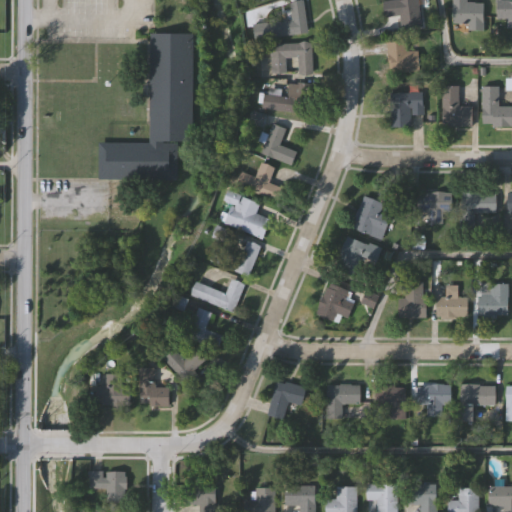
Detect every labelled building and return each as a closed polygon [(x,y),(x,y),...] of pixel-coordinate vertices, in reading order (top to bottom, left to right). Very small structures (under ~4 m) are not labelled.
[(304,0),(308,33),(277,37),(275,22),(291,20),(289,2),(304,0)] [(418,0),(420,26),(402,27),(401,17),(384,18),(382,1),(394,0),(418,0)] [(466,30),(466,25),(452,25),(452,0),(483,0),(483,30),(466,30)] [(511,0),(511,28),(505,28),(505,20),(496,20),(496,0),(511,0)] [(193,140),(179,140),(179,177),(99,176),(99,140),(150,141),(152,32),(194,32),(193,140)] [(272,73),(271,44),(311,43),(312,75),(296,75),(296,58),(286,59),(286,73),(272,73)] [(418,72),(388,72),(388,43),(402,43),(402,51),(418,51),(418,72)] [(262,108),(264,93),(287,97),(289,83),(307,86),(303,114),(262,108)] [(472,106),(472,127),(441,127),(441,86),(458,86),(458,106),(472,106)] [(511,128),(481,128),(481,87),(499,87),(499,106),(511,106),(511,128)] [(422,92),(422,115),(410,115),(410,127),(390,127),(390,92),(422,92)] [(286,129),(279,144),(297,152),(291,166),(260,153),(273,124),(286,129)] [(277,187),(269,201),(237,182),(244,171),(252,176),(260,161),(275,169),(268,181),(277,187)] [(259,202),(255,214),(269,218),(264,237),(225,225),(231,204),(224,202),(227,192),(259,202)] [(420,210),(421,192),(454,192),(453,213),(443,213),(443,225),(427,224),(427,210),(420,210)] [(490,192),(490,212),(478,212),(478,225),(460,225),(460,192),(490,192)] [(379,213),(389,217),(382,239),(351,229),(362,195),(382,202),(379,213)] [(379,249),(367,281),(334,269),(347,236),(379,249)] [(251,275),(210,263),(215,246),(242,254),(246,241),(260,245),(251,275)] [(191,295),(197,281),(225,293),(231,278),(245,284),(233,313),(191,295)] [(355,294),(341,325),(315,313),(329,282),(355,294)] [(425,282),(425,318),(404,318),(404,282),(425,282)] [(478,317),(478,283),(507,283),(507,317),(478,317)] [(373,307),(362,303),(366,292),(377,296),(373,307)] [(436,318),(436,297),(467,297),(467,318),(436,318)] [(223,336),(217,350),(185,336),(198,307),(212,313),(205,328),(223,336)] [(179,355),(183,360),(195,349),(205,361),(183,380),(169,364),(179,355)] [(169,387),(169,407),(139,407),(139,368),(155,368),(155,387),(169,387)] [(126,406),(105,406),(105,374),(126,374),(126,406)] [(306,388),(301,406),(288,402),(283,420),(267,416),(277,380),(306,388)] [(327,385),(360,385),(360,404),(342,404),(342,419),(327,419),(327,385)] [(451,405),(443,405),(443,417),(431,418),(431,404),(417,405),(417,385),(451,385),(451,405)] [(495,406),(474,406),(474,421),(459,422),(459,385),(495,385),(495,406)] [(405,386),(405,420),(389,420),(389,407),(378,407),(378,386),(405,386)] [(126,472),(126,502),(107,502),(107,489),(89,489),(89,472),(126,472)] [(214,483),(214,511),(201,511),(201,504),(184,504),(184,483),(214,483)] [(376,511),(376,501),(366,501),(366,484),(397,484),(397,511),(376,511)] [(436,485),(436,511),(420,511),(420,505),(405,505),(405,485),(436,485)] [(315,511),(299,511),(299,505),(285,505),(285,486),(315,486),(315,511)] [(336,499),(336,487),(356,487),(356,511),(326,511),(326,499),(336,499)] [(275,511),(250,511),(250,488),(275,488),(275,511)] [(447,511),(447,488),(478,488),(478,511),(447,511)] [(489,488),(511,488),(511,511),(503,511),(503,506),(488,506),(489,488)]
